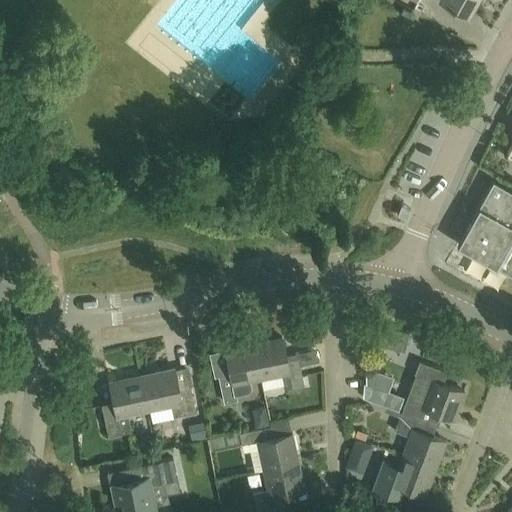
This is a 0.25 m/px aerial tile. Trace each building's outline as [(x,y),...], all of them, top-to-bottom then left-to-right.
[(440,0),(466,15),(474,0),(440,0)] [(511,192),(492,181),(456,245),(511,276),(511,192)] [(397,215),(406,219),(410,208),(401,205),(397,215)] [(367,323),(364,340),(404,349),(408,332),(367,323)] [(254,344),(261,380),(281,375),(284,390),(292,388),(304,386),(298,359),(286,361),(281,338),(254,344)] [(251,389),(250,382),(261,380),(254,344),(225,350),(230,373),(219,376),(225,403),(237,400),(236,395),(248,392),(251,389)] [(303,363),(307,377),(324,372),(321,359),(303,363)] [(415,374),(407,394),(421,399),(419,407),(405,401),(401,413),(427,422),(435,425),(439,414),(453,420),(463,392),(441,384),(445,372),(419,363),(414,374),(415,374)] [(142,375),(150,410),(171,405),(174,415),(183,412),(184,414),(196,411),(190,386),(178,389),(174,368),(142,375)] [(102,405),(108,431),(109,437),(132,432),(128,415),(150,410),(142,375),(109,383),(113,403),(102,405)] [(408,437),(401,455),(435,468),(445,442),(430,436),(435,425),(427,422),(401,413),(394,431),(408,437)] [(205,436),(203,424),(193,425),(195,437),(205,436)] [(263,469),(299,461),(293,433),(269,438),(267,426),(239,432),(242,444),(257,441),(263,469)] [(435,468),(401,455),(393,475),(379,470),(376,478),(372,489),(399,499),(403,488),(425,496),(435,468)] [(132,480),(119,483),(113,484),(119,511),(155,511),(149,485),(178,478),(173,457),(127,467),(127,468),(129,467),(132,480)] [(253,491),(255,500),(257,511),(285,506),(282,494),(305,489),(299,461),(263,469),(267,488),(253,491)]
